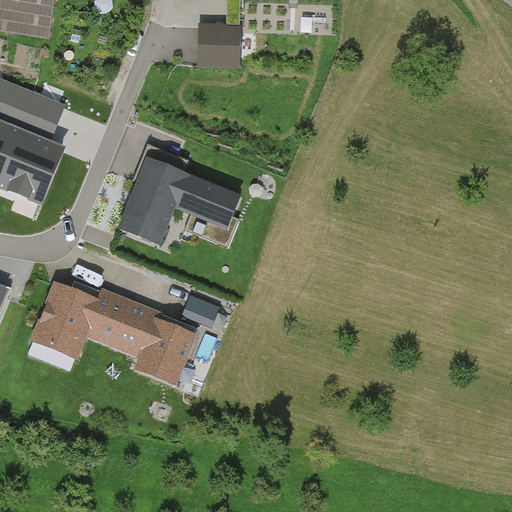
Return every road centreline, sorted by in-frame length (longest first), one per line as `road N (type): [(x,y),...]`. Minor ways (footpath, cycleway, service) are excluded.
road 1 (residential): [(0,246),(47,248),(69,232),(159,20)]
road 2 (unknown): [(60,241),(297,277)]
